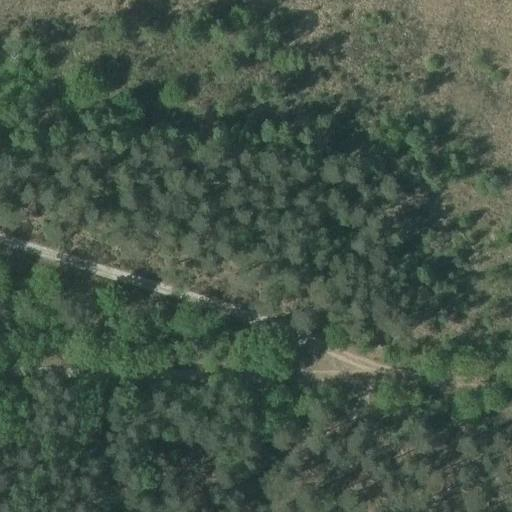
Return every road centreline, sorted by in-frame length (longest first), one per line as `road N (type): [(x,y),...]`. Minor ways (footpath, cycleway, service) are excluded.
road 1 (track): [(0,124),(511,162)]
road 2 (track): [(370,375),(189,296),(0,238)]
road 3 (track): [(0,381),(370,375)]
road 4 (track): [(370,375),(511,379)]
